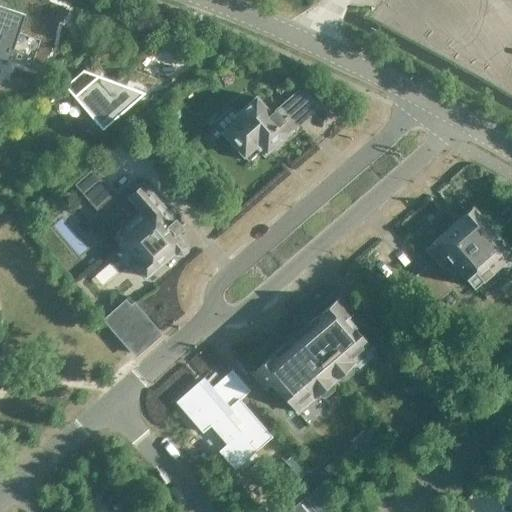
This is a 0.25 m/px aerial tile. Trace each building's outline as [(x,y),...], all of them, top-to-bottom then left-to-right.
[(0,5),(0,49),(12,54),(25,14),(4,7),(0,5)] [(82,70),(64,86),(102,130),(145,93),(82,70)] [(238,117),(222,130),(249,160),(261,150),(264,154),(297,126),(296,125),(319,106),(312,98),(298,91),(271,114),(255,96),(235,113),(238,117)] [(94,169),(75,185),(98,211),(116,195),(94,169)] [(141,212),(116,233),(141,261),(136,266),(146,277),(151,273),(152,274),(173,256),(183,257),(189,252),(189,244),(179,233),(183,230),(143,183),(128,196),(141,212)] [(511,251),(473,207),(426,249),(439,264),(447,257),(473,288),(511,254),(511,251)] [(428,266),(410,282),(425,300),(443,285),(428,266)] [(339,297),(296,335),(335,380),(373,348),(348,319),(354,314),(339,297)] [(125,302),(105,320),(136,354),(159,334),(134,305),(130,308),(125,302)] [(296,335),(253,373),(267,389),(273,384),(298,413),(335,380),(296,335)] [(200,382),(177,402),(179,405),(202,432),(214,445),(250,413),(246,408),(256,399),(231,371),(208,391),(200,382)] [(430,390),(414,404),(424,416),(440,403),(430,390)] [(325,462),(334,473),(380,436),(371,425),(325,462)] [(314,511),(304,499),(288,511),(314,511)]
